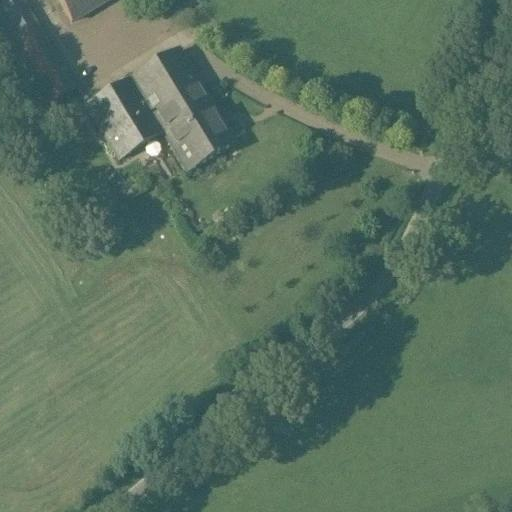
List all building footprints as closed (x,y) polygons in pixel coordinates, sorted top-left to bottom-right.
[(75,89),(20,0),(9,0),(0,6),(0,49),(26,92),(39,85),(50,104),(75,89)] [(56,0),(71,23),(109,0),(56,0)] [(178,52),(131,81),(163,134),(210,105),(178,52)] [(131,81),(86,108),(118,161),(163,134),(131,81)] [(210,105),(163,134),(187,173),(234,144),(210,105)]
